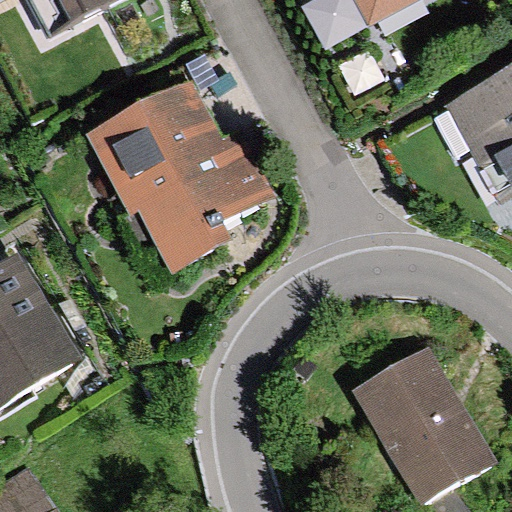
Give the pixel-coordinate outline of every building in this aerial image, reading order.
[(45,0),(58,24),(104,0),(45,0)] [(361,0),(374,24),(420,0),(361,0)] [(511,69),(447,105),(501,203),(511,196),(511,69)] [(174,275),(232,244),(222,227),(276,198),(237,126),(221,135),(194,85),(92,140),(137,224),(144,221),(174,275)] [(0,411),(83,363),(19,254),(0,264),(0,411)] [(359,399),(429,509),(497,466),(427,356),(359,399)] [(0,511),(66,511),(38,466),(0,490),(0,511)]
